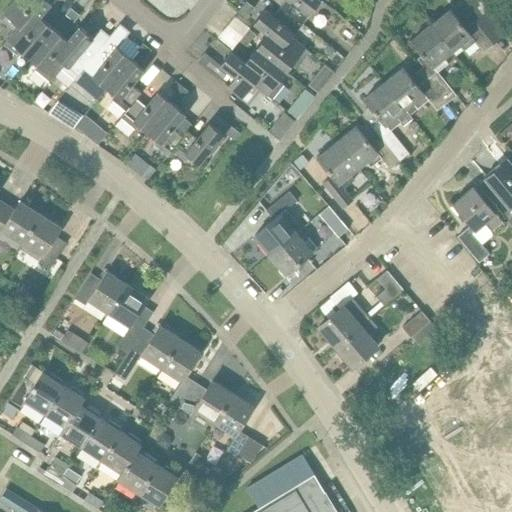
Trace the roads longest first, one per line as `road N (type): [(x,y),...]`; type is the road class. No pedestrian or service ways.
road 1 (residential): [(271,330),(390,222),(511,70)]
road 2 (unclassified): [(271,330),(199,249),(123,185),(0,109)]
road 3 (unclassified): [(387,511),(271,330)]
